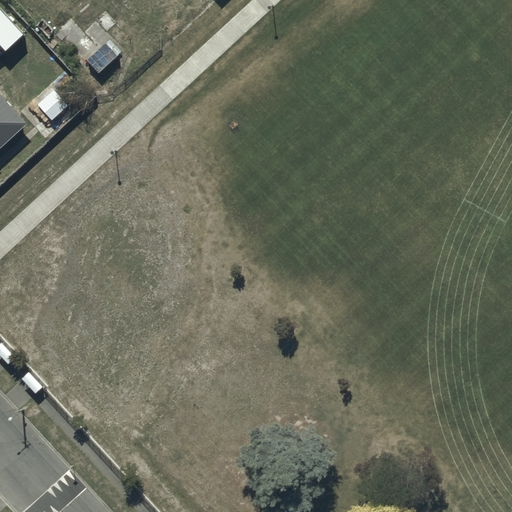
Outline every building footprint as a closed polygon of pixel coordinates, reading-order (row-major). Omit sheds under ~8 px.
[(264,72),(292,104),(315,83),(312,80),(328,65),(334,72),(373,36),(340,0),(336,0),(283,49),(286,52),(264,72)] [(511,0),(486,0),(453,132),(511,146),(511,0)] [(53,30),(79,60),(97,45),(71,14),(53,30)] [(192,162),(226,198),(246,180),(282,219),(292,210),(297,215),(319,195),(313,188),(421,90),(381,46),(272,145),(244,114),(192,162)] [(0,158),(34,128),(0,91),(0,158)] [(511,188),(434,170),(417,239),(511,261),(511,188)] [(67,252),(94,381),(106,379),(139,414),(155,368),(167,366),(165,351),(165,352),(166,352),(167,352),(167,353),(168,353),(169,353),(169,354),(170,354),(171,354),(171,355),(172,355),(173,356),(174,356),(175,357),(176,357),(177,358),(178,358),(179,359),(180,359),(181,360),(182,360),(183,361),(184,361),(185,362),(186,362),(187,363),(188,363),(189,364),(190,364),(191,364),(191,365),(192,365),(193,365),(193,366),(194,366),(195,366),(195,367),(196,367),(197,367),(198,368),(199,368),(200,369),(201,369),(202,369),(202,370),(203,370),(204,370),(204,371),(205,371),(206,371),(207,372),(208,372),(209,372),(209,373),(210,373),(211,373),(211,374),(212,374),(213,374),(214,374),(214,375),(215,375),(216,375),(216,376),(217,376),(218,376),(219,376),(219,377),(220,377),(221,377),(222,377),(222,378),(223,378),(224,378),(224,379),(225,379),(226,379),(227,379),(227,380),(228,380),(229,380),(230,380),(230,381),(231,381),(232,381),(233,381),(233,382),(234,382),(235,382),(236,383),(237,383),(238,383),(239,384),(240,384),(241,384),(242,385),(243,385),(244,385),(245,386),(246,386),(247,386),(248,386),(248,387),(249,387),(250,387),(251,387),(251,388),(252,388),(253,388),(228,313),(279,327),(286,304),(288,305),(289,305),(290,305),(292,305),(293,305),(294,304),(296,304),(297,304),(298,304),(300,304),(301,304),(302,304),(304,303),(305,303),(306,303),(307,302),(309,302),(310,302),(311,301),(313,301),(314,300),(315,300),(316,299),(317,299),(319,298),(320,298),(321,297),(322,296),(323,296),(324,295),(326,294),(327,294),(328,293),(329,292),(330,291),(300,260),(305,242),(132,192),(103,221),(91,215),(95,229),(67,252)] [(511,511),(511,462),(511,463),(510,465),(509,467),(508,469),(507,471),(506,473),(505,474),(504,476),(503,478),(502,480),(501,482),(500,484),(499,486),(498,488),(497,490),(497,492),(496,494),(495,496),(495,498),(494,500),(493,502),(493,504),(492,506),(492,508),(491,510),(490,511),(511,511)]
